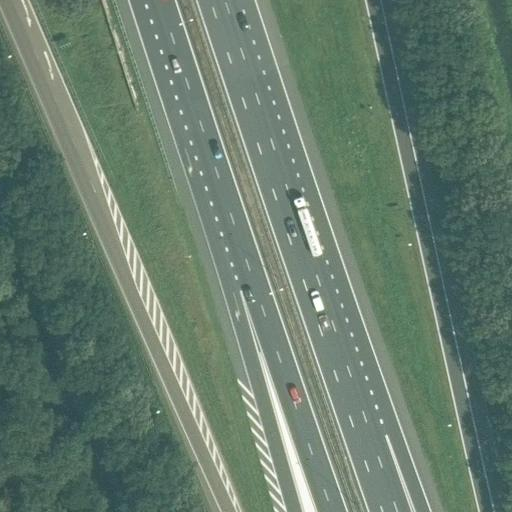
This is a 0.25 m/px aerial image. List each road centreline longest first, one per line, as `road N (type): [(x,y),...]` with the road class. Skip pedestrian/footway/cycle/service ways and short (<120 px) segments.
road 1 (motorway): [(10,0),(223,511)]
road 2 (motorway): [(487,511),(372,0)]
road 3 (motorway): [(363,435),(217,0)]
road 4 (motorway): [(157,0),(248,280)]
road 5 (motorway): [(248,280),(331,511)]
road 6 (motorway): [(248,280),(299,511)]
road 7 (unknown): [(65,511),(0,403)]
